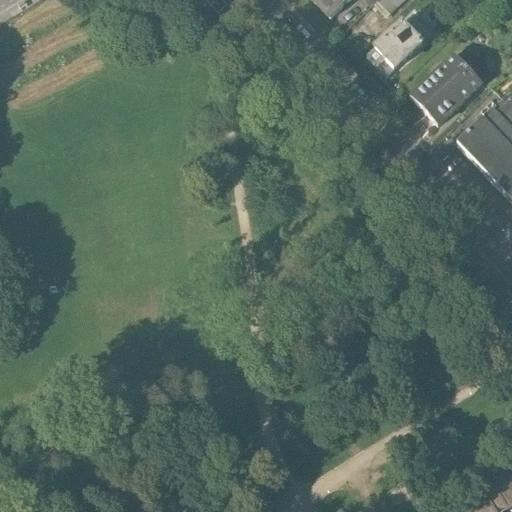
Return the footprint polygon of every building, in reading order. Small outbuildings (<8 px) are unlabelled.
[(202,0),(217,16),(226,8),(218,0),(202,0)] [(355,0),(310,0),(333,22),(355,0)] [(364,0),(373,9),(383,0),(364,0)] [(401,20),(372,48),(395,72),(424,44),(401,20)] [(476,84),(451,59),(410,100),(435,125),(476,84)] [(453,147),(511,205),(511,104),(508,100),(497,111),(493,107),(453,147)] [(482,489),(495,511),(506,511),(511,509),(511,476),(509,473),(482,489)] [(495,511),(482,489),(445,511),(495,511)]
